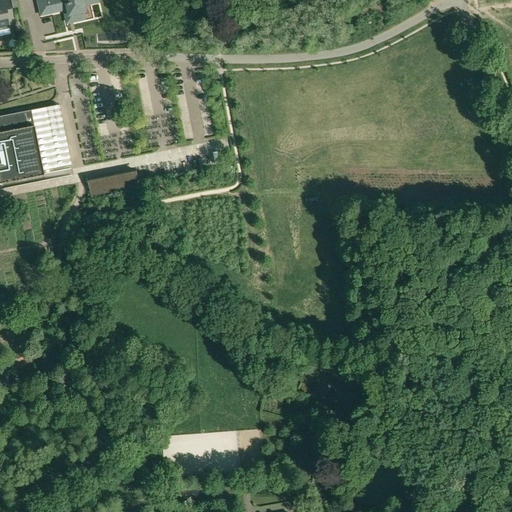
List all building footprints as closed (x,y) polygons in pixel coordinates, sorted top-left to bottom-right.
[(0,0),(0,36),(11,34),(8,20),(12,19),(8,0),(0,0)] [(50,0),(52,11),(65,8),(66,11),(69,11),(72,21),(83,18),(81,12),(84,11),(83,4),(96,1),(95,0),(50,0)] [(0,182),(43,174),(42,170),(71,165),(59,104),(0,115),(0,182)] [(89,180),(92,196),(107,193),(104,177),(89,180)] [(299,350),(327,356),(327,357),(333,358),(334,352),(301,345),(299,350)] [(318,379),(311,396),(318,399),(320,395),(331,400),(336,387),(318,379)]
